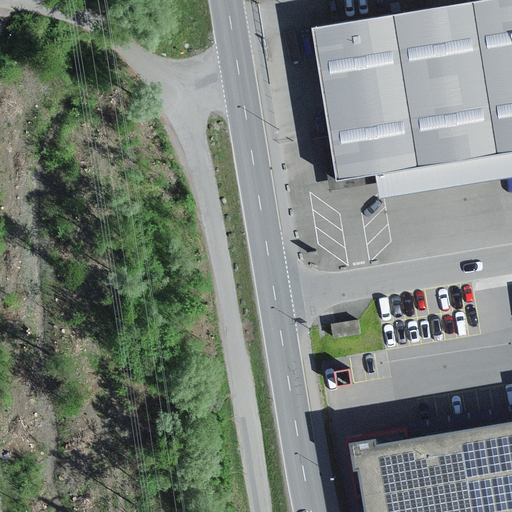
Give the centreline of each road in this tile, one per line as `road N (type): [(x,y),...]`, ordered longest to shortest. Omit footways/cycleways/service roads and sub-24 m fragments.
road 1 (unclassified): [(312,511),(226,0)]
road 2 (track): [(261,511),(239,363),(182,101)]
road 3 (track): [(182,101),(107,33),(72,13),(13,0)]
